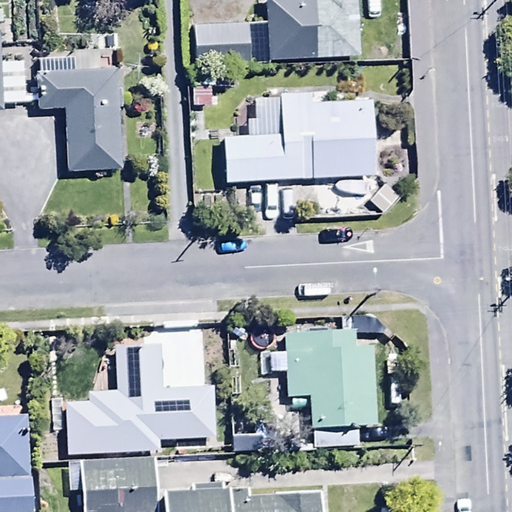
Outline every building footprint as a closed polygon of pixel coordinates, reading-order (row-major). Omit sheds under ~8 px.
[(262,0),(267,43),(363,34),(359,0),(262,0)] [(187,7),(189,43),(244,39),(242,4),(187,7)] [(34,101),(33,58),(33,47),(12,48),(10,20),(3,21),(3,9),(0,9),(0,109),(1,110),(1,102),(34,101)] [(33,58),(34,101),(35,108),(61,107),(64,171),(119,169),(115,65),(98,66),(97,47),(71,48),(71,56),(33,58)] [(231,67),(190,67),(190,106),(210,105),(210,87),(231,87),(231,67)] [(267,209),(265,178),(373,175),(371,97),(309,99),(309,90),(276,91),(276,95),(251,96),(252,117),(243,118),(244,135),(220,136),(222,183),(230,183),(231,210),(251,209),(251,221),(264,221),(263,209),(267,209)] [(306,397),(308,428),(374,425),(370,345),(353,346),(352,328),(282,332),(283,352),(272,353),(273,371),(283,371),(284,398),(306,397)] [(0,479),(29,479),(27,418),(0,418),(0,479)] [(104,436),(105,453),(147,451),(146,421),(116,422),(117,436),(104,436)] [(155,511),(155,489),(153,459),(64,463),(65,494),(78,493),(78,511),(155,511)] [(155,489),(155,511),(319,511),(319,490),(247,493),(247,485),(155,489)]
